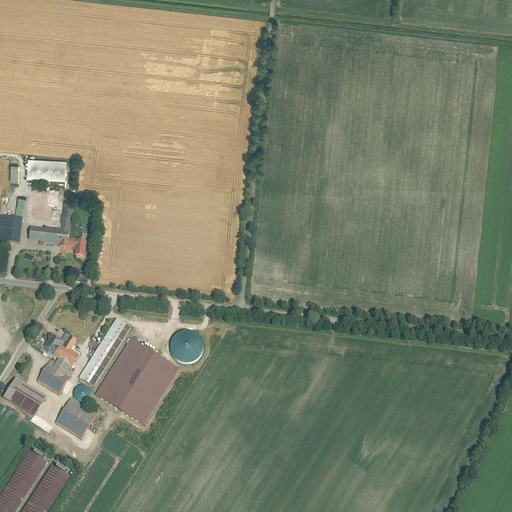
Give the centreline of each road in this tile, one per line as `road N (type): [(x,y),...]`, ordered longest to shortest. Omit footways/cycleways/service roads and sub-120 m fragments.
road 1 (residential): [(61,290),(511,342)]
road 2 (track): [(274,0),(241,311)]
